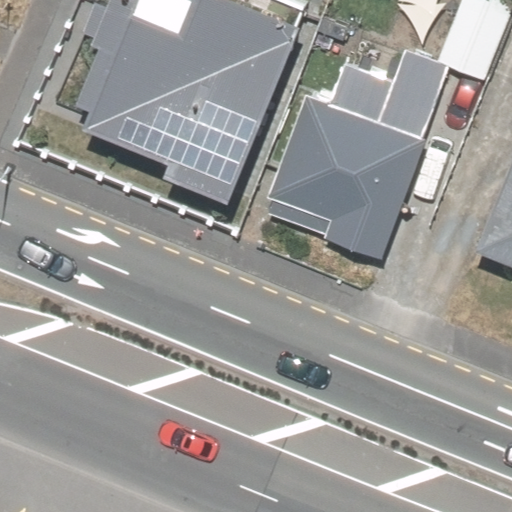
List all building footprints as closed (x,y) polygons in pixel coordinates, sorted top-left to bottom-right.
[(242,211),(312,33),(226,0),(121,0),(117,11),(98,4),(86,35),(104,43),(101,51),(109,54),(85,110),(102,117),(94,135),(181,171),(176,184),(242,211)] [(326,0),(288,0),(282,19),(316,31),(326,0)] [(511,1),(508,0),(466,0),(442,63),(488,81),(511,20),(511,1)] [(336,106),(311,98),(273,201),(278,203),(273,217),(318,233),(314,242),(331,249),(334,243),(387,264),(432,142),(427,140),(453,68),(410,53),(398,84),(349,66),(336,106)] [(511,193),(487,256),(511,266),(511,193)]
